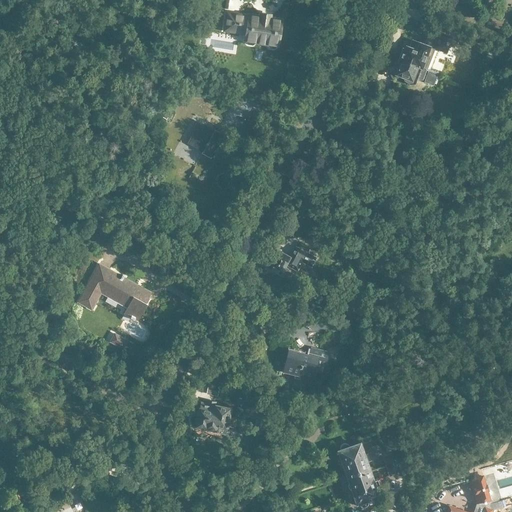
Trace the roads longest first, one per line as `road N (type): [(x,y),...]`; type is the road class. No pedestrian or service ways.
road 1 (residential): [(156,414),(304,130),(340,49),(344,0)]
road 2 (residential): [(156,414),(0,324)]
